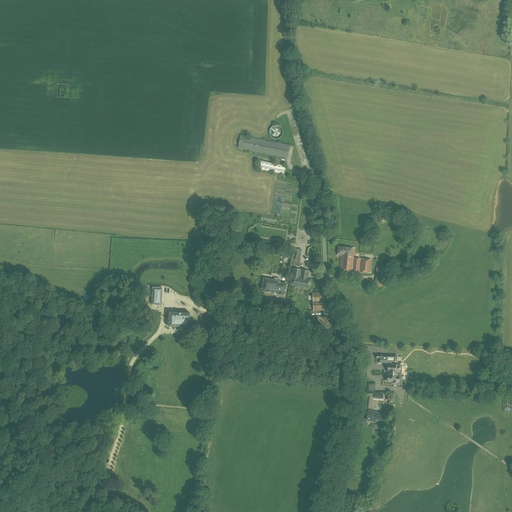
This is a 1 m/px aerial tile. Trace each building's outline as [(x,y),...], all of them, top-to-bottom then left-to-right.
[(275,139),(276,139),(278,139),(279,138),(281,137),(282,135),(282,133),(282,131),(282,129),(281,128),(279,127),(278,126),(276,126),(274,126),(272,127),(271,128),(270,129),(269,131),(269,133),(269,134),(270,136),(271,137),(273,139),(275,139)] [(237,149),(287,158),(289,145),(264,140),(240,135),(237,149)] [(257,169),(284,174),(285,166),(259,160),(257,169)] [(339,270),(370,273),(372,259),(353,258),(354,248),(338,246),(337,256),(341,256),(339,270)] [(290,265),(298,266),(301,249),(293,248),(290,265)] [(382,288),(384,268),(376,267),(374,287),(382,288)] [(290,284),(309,288),(311,280),(307,279),(309,271),(293,268),(290,284)] [(261,291),(273,293),(275,280),(263,278),(261,291)] [(273,293),(284,295),(286,284),(279,282),(280,281),(275,280),(273,293)] [(152,305),(161,305),(162,288),(153,288),(152,305)] [(312,293),(313,311),(324,310),(323,292),(312,293)] [(166,325),(168,325),(168,326),(189,327),(190,313),(169,312),(169,318),(167,318),(166,325)] [(387,376),(387,382),(401,382),(401,365),(395,365),(395,363),(396,363),(396,355),(376,355),(376,358),(378,358),(378,362),(389,363),(389,365),(388,365),(387,371),(389,371),(389,376),(387,376)] [(366,420),(379,423),(380,419),(383,420),(384,414),(369,411),(368,416),(367,415),(366,420)] [(366,471),(372,473),(374,463),(368,461),(366,471)]
